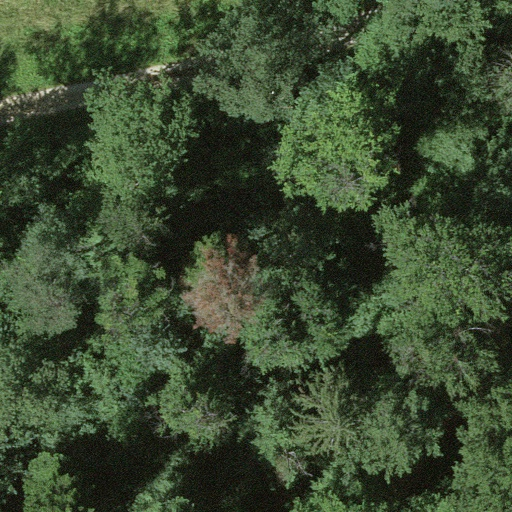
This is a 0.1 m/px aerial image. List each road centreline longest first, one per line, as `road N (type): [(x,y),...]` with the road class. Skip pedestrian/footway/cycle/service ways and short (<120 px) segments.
road 1 (track): [(411,0),(284,51),(0,114)]
road 2 (track): [(382,511),(489,348),(511,298)]
